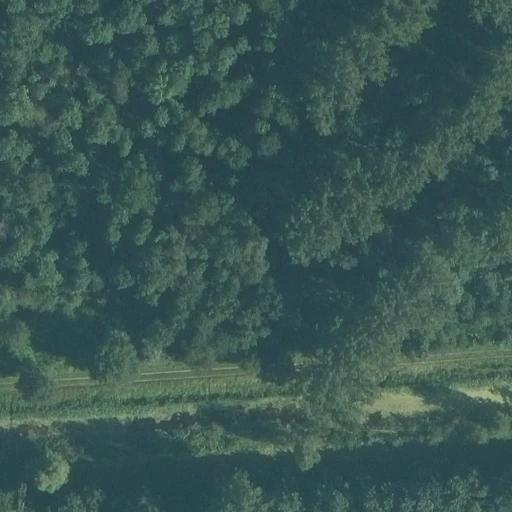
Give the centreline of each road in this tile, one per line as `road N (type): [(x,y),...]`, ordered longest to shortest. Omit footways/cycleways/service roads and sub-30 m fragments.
road 1 (track): [(511,448),(0,486)]
road 2 (track): [(511,357),(0,389)]
